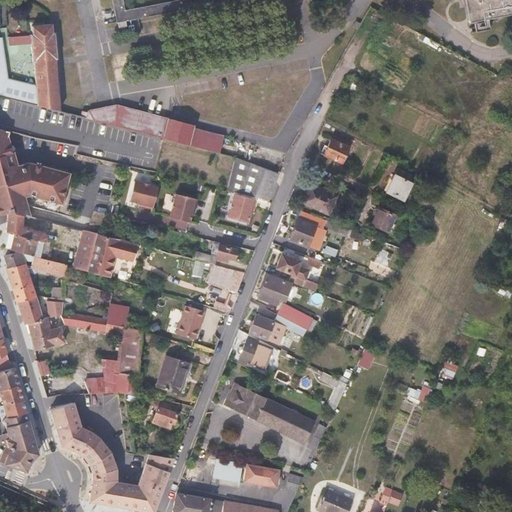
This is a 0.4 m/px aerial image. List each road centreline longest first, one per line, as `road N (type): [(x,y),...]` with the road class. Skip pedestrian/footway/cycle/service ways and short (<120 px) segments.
road 1 (residential): [(160,511),(261,246)]
road 2 (tertiary): [(61,478),(0,285)]
road 3 (residential): [(294,162),(376,18)]
road 4 (residential): [(0,116),(151,156)]
road 5 (unknown): [(0,161),(35,154),(87,170),(95,182),(85,217)]
